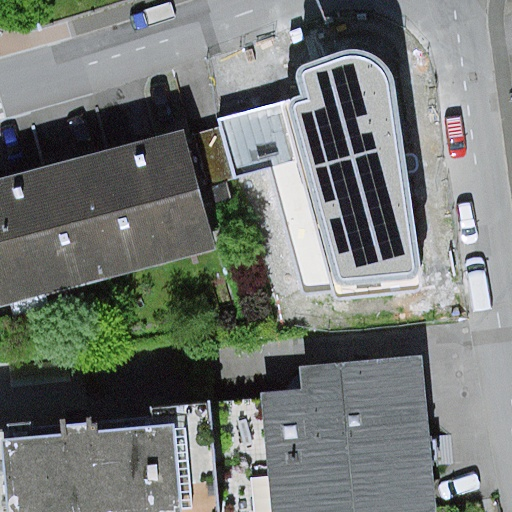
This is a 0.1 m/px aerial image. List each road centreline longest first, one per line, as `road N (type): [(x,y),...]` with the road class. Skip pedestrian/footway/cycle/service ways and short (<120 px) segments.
road 1 (residential): [(451,0),(511,401)]
road 2 (residential): [(0,90),(281,0)]
